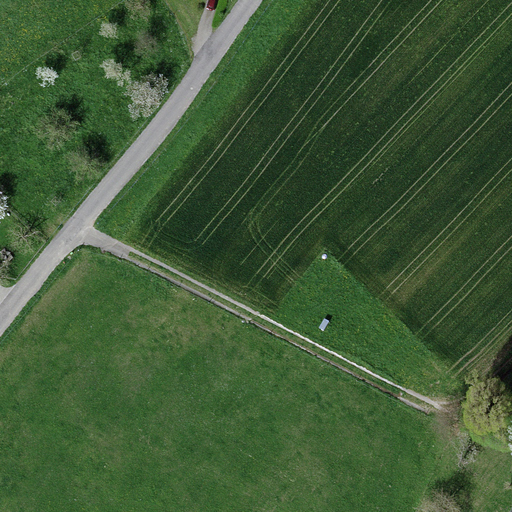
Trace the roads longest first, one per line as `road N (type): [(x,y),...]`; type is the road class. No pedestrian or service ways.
road 1 (track): [(76,231),(456,418),(480,409)]
road 2 (residential): [(0,325),(253,0)]
